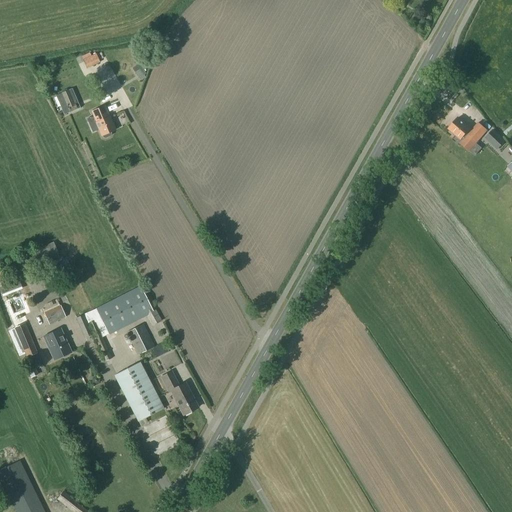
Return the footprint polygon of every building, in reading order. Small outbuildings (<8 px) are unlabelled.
[(82,60),(86,69),(99,63),(95,54),(82,60)] [(145,74),(138,64),(131,68),(135,74),(140,81),(144,78),(143,75),(145,74)] [(72,90),(55,97),(63,116),(80,109),(72,90)] [(110,133),(115,131),(104,106),(91,112),(101,137),(102,136),(103,138),(105,139),(110,137),(111,135),(110,133)] [(458,119),(448,130),(461,141),(463,143),(461,145),(470,153),(487,133),(478,125),(471,133),(470,132),(471,130),(458,119)] [(511,126),(503,134),(508,140),(511,136),(511,126)] [(493,132),(486,140),(496,150),(504,142),(493,132)] [(486,178),(498,163),(492,158),(480,173),(486,178)] [(53,244),(17,259),(25,275),(60,260),(53,244)] [(140,288),(84,315),(106,362),(112,359),(102,339),(146,318),(152,327),(161,322),(155,311),(153,312),(140,288)] [(60,306),(43,313),(49,326),(65,318),(60,306)] [(83,315),(75,319),(84,339),(92,336),(83,315)] [(24,324),(13,329),(26,359),(37,354),(24,324)] [(143,325),(126,334),(137,356),(154,348),(143,325)] [(60,330),(43,338),(53,361),(71,353),(60,330)] [(140,363),(113,376),(137,423),(163,410),(140,363)] [(171,372),(161,378),(168,393),(170,392),(183,416),(198,408),(185,383),(179,386),(171,372)] [(58,415),(55,408),(48,412),(51,419),(58,415)] [(44,511),(19,461),(0,470),(0,480),(15,511),(44,511)] [(88,511),(63,492),(56,500),(71,511),(88,511)]
